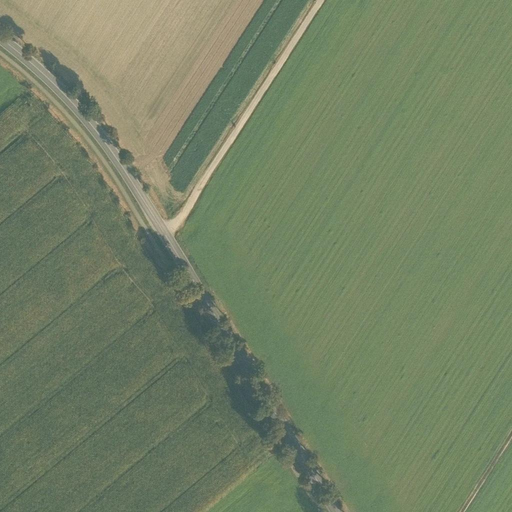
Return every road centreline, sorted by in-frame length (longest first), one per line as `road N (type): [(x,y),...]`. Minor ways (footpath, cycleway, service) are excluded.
road 1 (secondary): [(336,511),(131,180),(71,102),(0,37)]
road 2 (track): [(166,237),(329,0)]
